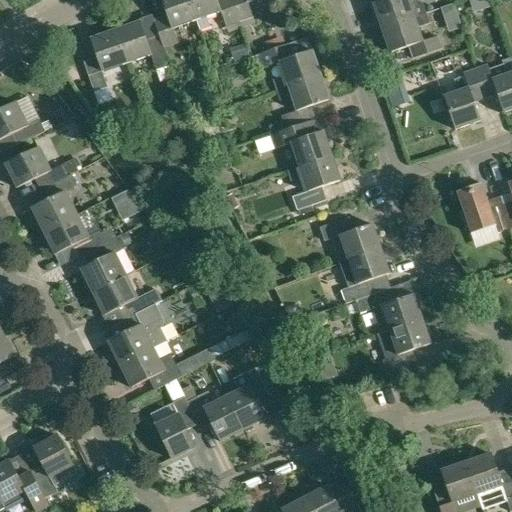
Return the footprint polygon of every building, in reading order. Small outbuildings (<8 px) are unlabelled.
[(196,21),(188,0),(160,0),(166,14),(153,19),(164,49),(169,47),(177,44),(172,30),(192,23),(196,21)] [(227,33),(241,28),(231,0),(188,0),(196,21),(199,30),(209,26),(206,18),(220,13),(227,33)] [(231,0),(241,28),(254,23),(247,3),(256,0),(231,0)] [(385,0),(372,4),(381,29),(426,14),(422,3),(418,5),(416,0),(385,0)] [(472,0),(470,1),(473,13),(490,8),(487,0),(472,0)] [(408,48),(412,59),(442,49),(437,36),(422,42),(418,29),(430,24),(426,14),(381,29),(389,54),(408,48)] [(140,22),(114,31),(126,65),(151,56),(160,83),(168,80),(170,84),(174,82),(173,78),(174,77),(171,69),(164,49),(153,19),(152,19),(153,20),(140,24),(140,22)] [(83,62),(97,106),(111,101),(109,96),(110,95),(102,73),(126,65),(114,31),(90,39),(96,58),(83,62)] [(269,51),(284,46),(282,38),(266,44),(269,51)] [(275,91),(321,75),(312,51),(295,57),(289,44),(284,46),(269,51),(257,54),(262,69),(279,63),(284,77),(272,81),(275,91)] [(230,52),(234,62),(248,57),(244,47),(230,52)] [(475,69),(485,99),(497,95),(503,113),(511,110),(511,61),(511,58),(501,62),(502,65),(488,70),(487,65),(475,69)] [(443,97),(454,130),(480,122),(473,103),(485,99),(475,69),(463,73),(464,76),(454,80),(458,92),(443,97)] [(409,103),(399,74),(382,80),(392,109),(409,103)] [(271,126),(273,134),(300,124),(301,126),(316,121),(311,107),(329,101),(321,75),(275,91),(279,102),(291,98),(296,112),(281,117),(282,122),(271,126)] [(0,140),(11,135),(17,146),(45,132),(39,120),(27,126),(16,103),(0,110),(0,140)] [(300,124),(273,134),(270,135),(275,149),(290,143),(298,168),(332,156),(324,132),(305,138),(301,126),(300,124)] [(39,191),(43,189),(71,175),(78,171),(72,160),(50,171),(38,147),(4,165),(17,189),(34,180),(39,191)] [(126,149),(126,157),(142,157),(142,150),(126,149)] [(220,168),(234,163),(230,151),(215,156),(220,168)] [(298,211),(300,217),(314,212),(312,206),(326,201),(322,188),(340,181),(332,156),(298,168),(286,173),(290,183),(302,179),(306,192),(292,198),(296,212),(298,211)] [(31,209),(43,232),(77,215),(66,193),(77,188),(71,175),(43,189),(49,200),(31,209)] [(511,201),(502,205),(511,229),(511,228),(511,181),(507,183),(511,197),(511,201)] [(456,193),(470,235),(494,227),(497,234),(511,229),(502,205),(499,197),(487,201),(481,184),(456,193)] [(238,207),(231,195),(226,198),(233,209),(238,207)] [(77,215),(43,232),(55,255),(72,247),(78,258),(93,251),(92,250),(105,243),(99,232),(88,238),(77,215)] [(347,261),(381,249),(372,225),(354,231),(349,218),(319,229),(324,242),(339,237),(347,261)] [(120,237),(124,245),(131,242),(127,234),(120,237)] [(92,250),(93,251),(98,261),(80,270),(92,292),(125,274),(115,254),(126,248),(124,245),(120,237),(120,236),(105,243),(92,250)] [(346,305),(355,302),(375,293),(371,281),(389,274),(381,249),(347,261),(341,264),(349,288),(341,291),(346,305)] [(204,264),(190,271),(196,283),(210,276),(204,264)] [(121,308),(126,318),(154,305),(148,293),(137,299),(125,274),(92,292),(104,317),(121,308)] [(389,331),(422,320),(414,295),(395,302),(390,288),(375,293),(355,302),(359,314),(373,310),(381,334),(388,331),(389,331)] [(166,339),(161,328),(163,326),(163,321),(160,316),(154,305),(126,318),(118,322),(124,334),(107,342),(119,365),(152,347),(166,339)] [(386,375),(389,381),(418,370),(416,365),(417,364),(412,351),(431,345),(422,320),(389,331),(388,331),(381,334),(376,335),(380,346),(381,346),(386,360),(382,361),(386,375)] [(220,356),(252,340),(247,330),(215,346),(220,356)] [(2,333),(0,334),(0,396),(11,390),(0,369),(0,364),(15,357),(2,333)] [(165,386),(173,381),(218,359),(212,347),(175,365),(170,356),(159,361),(152,347),(119,365),(131,389),(148,380),(154,391),(165,386)] [(315,360),(319,371),(332,367),(328,355),(315,360)] [(260,367),(256,370),(262,383),(267,380),(270,379),(263,366),(260,367)] [(266,420),(258,401),(274,394),(278,392),(271,379),(270,379),(267,380),(262,383),(256,370),(255,368),(233,379),(238,391),(226,397),(242,431),(266,420)] [(184,399),(197,426),(199,429),(210,424),(219,443),(242,431),(226,397),(213,403),(208,392),(194,398),(188,386),(180,390),(183,397),(184,399)] [(184,399),(172,404),(177,415),(155,426),(171,460),(195,448),(187,431),(197,426),(184,399)] [(30,472),(45,499),(57,493),(50,478),(72,467),(56,436),(33,448),(43,466),(30,472)] [(218,478),(229,472),(211,440),(201,446),(218,478)] [(466,462),(482,509),(506,501),(509,511),(510,511),(511,511),(511,474),(510,468),(496,473),(490,454),(466,462)] [(0,465),(0,502),(3,509),(27,496),(35,511),(36,511),(48,506),(45,499),(30,472),(21,455),(8,461),(0,465)] [(435,495),(440,511),(465,511),(479,507),(480,510),(482,509),(466,462),(458,465),(454,460),(442,464),(441,469),(442,470),(441,471),(447,490),(435,495)] [(327,486),(304,498),(310,511),(356,511),(339,479),(327,486)] [(281,511),(310,511),(304,498),(281,510),(281,511)]
